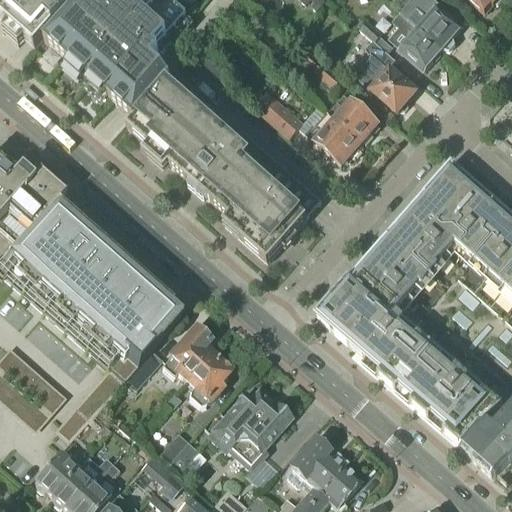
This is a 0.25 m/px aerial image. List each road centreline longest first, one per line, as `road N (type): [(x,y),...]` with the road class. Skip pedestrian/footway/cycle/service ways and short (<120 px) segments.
road 1 (unclassified): [(265,326),(0,96)]
road 2 (residential): [(265,326),(451,123)]
road 3 (unclassified): [(440,481),(265,326)]
